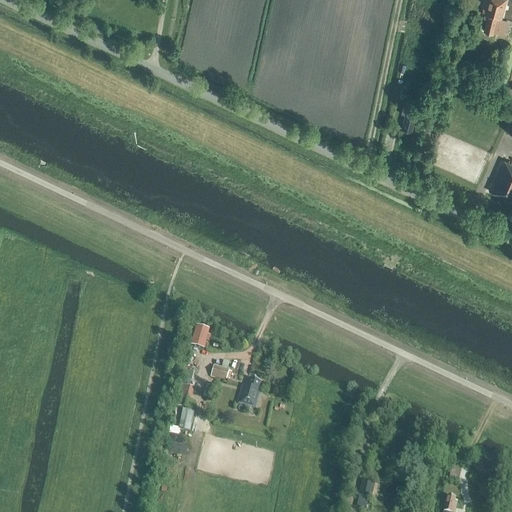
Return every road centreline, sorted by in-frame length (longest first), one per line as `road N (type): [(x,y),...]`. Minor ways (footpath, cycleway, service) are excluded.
road 1 (unclassified): [(511,405),(0,163)]
road 2 (unclassified): [(511,240),(0,5)]
